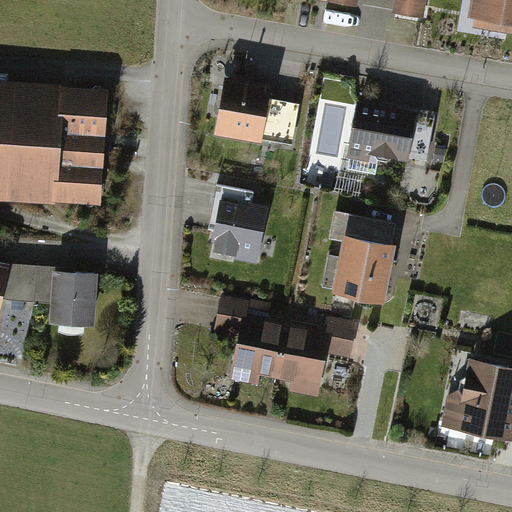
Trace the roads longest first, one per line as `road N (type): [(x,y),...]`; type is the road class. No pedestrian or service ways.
road 1 (residential): [(172,27),(148,408)]
road 2 (residential): [(148,408),(511,484)]
road 3 (residential): [(172,27),(511,82)]
road 4 (unknown): [(0,65),(169,73)]
road 5 (unknown): [(0,244),(157,264)]
road 6 (residential): [(0,380),(148,408)]
